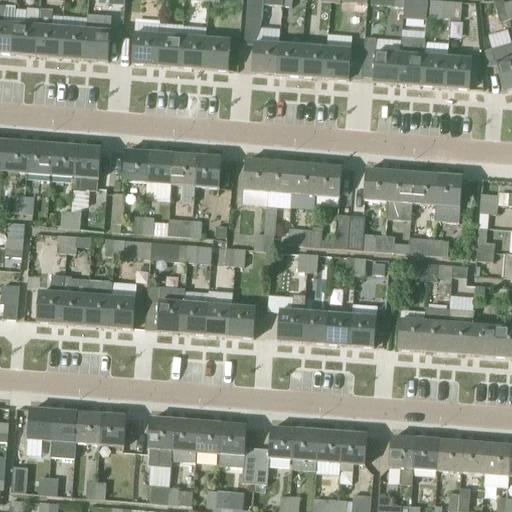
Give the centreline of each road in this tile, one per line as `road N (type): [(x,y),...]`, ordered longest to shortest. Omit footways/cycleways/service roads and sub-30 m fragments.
road 1 (residential): [(511,426),(0,375)]
road 2 (residential): [(0,117),(511,154)]
